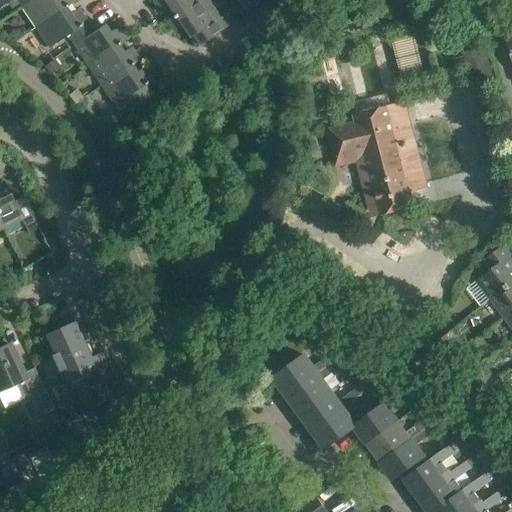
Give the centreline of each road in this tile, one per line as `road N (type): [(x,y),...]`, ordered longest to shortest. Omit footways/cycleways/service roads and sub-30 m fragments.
road 1 (residential): [(142,511),(173,475),(120,339)]
road 2 (residential): [(404,511),(308,463),(268,407)]
road 3 (unclassified): [(89,262),(37,149),(0,129)]
road 4 (residential): [(120,339),(168,325),(246,267)]
